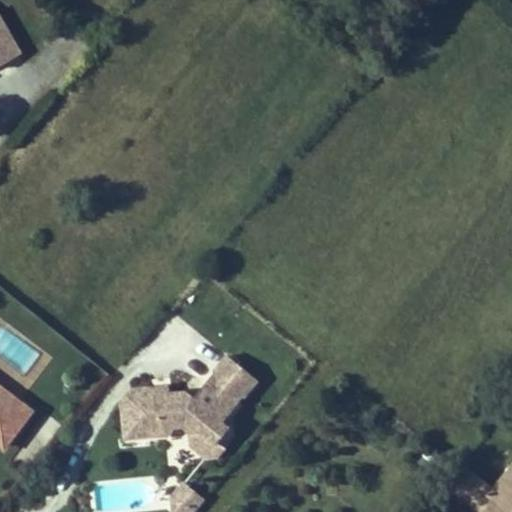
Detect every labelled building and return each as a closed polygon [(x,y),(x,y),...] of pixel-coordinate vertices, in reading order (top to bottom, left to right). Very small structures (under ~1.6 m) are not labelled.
[(0,57),(15,49),(0,25),(0,57)] [(125,390),(124,426),(166,426),(173,419),(186,419),(193,426),(202,427),(218,440),(220,437),(231,425),(224,419),(247,393),(218,369),(196,395),(188,388),(172,388),(158,388),(159,381),(135,380),(125,390)] [(0,449),(6,454),(37,411),(0,385),(0,449)] [(202,427),(193,426),(193,439),(208,453),(222,452),(228,445),(220,437),(218,440),(202,427)] [(511,511),(511,466),(497,485),(484,474),(466,496),(485,511),(511,511)] [(175,494),(176,511),(194,511),(207,497),(187,480),(175,494)]
